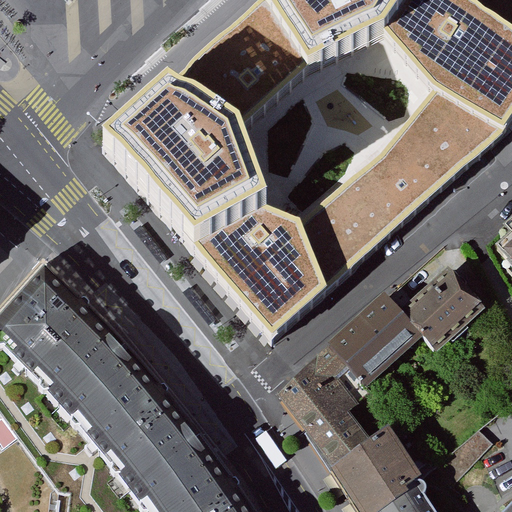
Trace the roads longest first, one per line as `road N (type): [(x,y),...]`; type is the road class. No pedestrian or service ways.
road 1 (unclassified): [(224,409),(505,186)]
road 2 (secondary): [(19,164),(224,409)]
road 3 (secondary): [(224,409),(292,511)]
